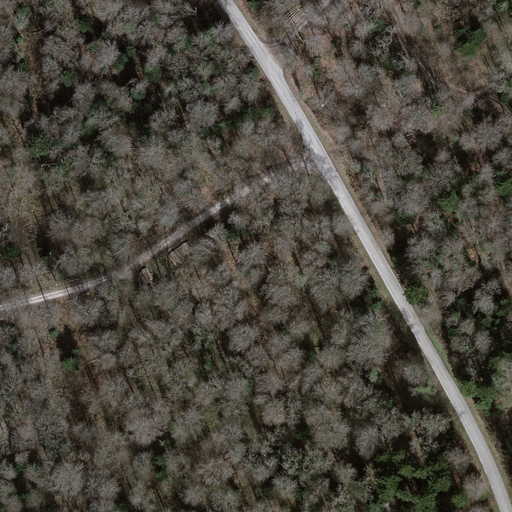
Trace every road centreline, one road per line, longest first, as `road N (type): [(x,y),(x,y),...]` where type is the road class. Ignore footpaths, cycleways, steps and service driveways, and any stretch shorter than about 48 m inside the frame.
road 1 (unclassified): [(506,511),(469,425),(224,0)]
road 2 (track): [(0,306),(94,282),(251,185),(320,157)]
